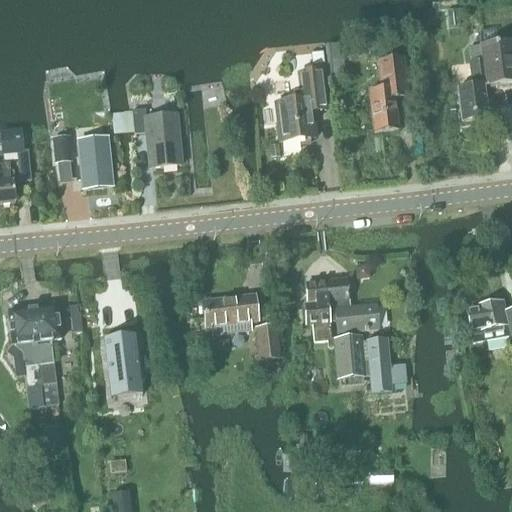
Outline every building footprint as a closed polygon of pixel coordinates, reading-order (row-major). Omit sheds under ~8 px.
[(457,91),(461,125),(487,122),(483,89),(511,85),(511,44),(481,49),(483,63),(469,65),(472,89),(457,91)] [(338,46),(325,48),(328,71),(327,71),(329,90),(344,88),(343,78),(345,78),(343,59),(340,59),(338,46)] [(311,54),(313,71),(326,69),(324,53),(311,54)] [(372,135),(397,133),(394,101),(405,100),(400,59),(377,62),(381,93),(368,94),(372,135)] [(275,74),(266,87),(276,94),(285,81),(275,74)] [(315,141),(312,116),(326,115),(325,103),(321,74),(298,77),(301,102),(275,105),(280,145),(315,141)] [(130,114),(132,135),(132,138),(146,137),(149,172),(181,169),(176,118),(146,120),(145,113),(130,114)] [(112,137),(132,135),(130,114),(111,116),(112,137)] [(24,155),(22,137),(1,139),(2,157),(24,155)] [(69,139),(53,141),(54,153),(54,157),(55,166),(56,166),(71,164),(69,139)] [(82,193),(112,190),(107,142),(77,145),(82,193)] [(8,164),(0,164),(0,208),(15,208),(13,183),(10,184),(9,173),(8,164)] [(460,265),(473,264),(472,254),(459,256),(460,265)] [(356,283),(370,281),(368,268),(354,269),(356,283)] [(326,284),(331,326),(335,325),(337,338),(378,333),(376,307),(349,310),(346,282),(326,284)] [(328,344),(328,351),(333,351),(336,382),(338,382),(339,390),(363,388),(363,381),(366,381),(362,340),(332,343),(330,326),(331,326),(326,284),(305,286),(308,308),(304,308),(306,330),(313,329),(314,345),(328,344)] [(208,304),(202,305),(205,331),(211,330),(212,338),(252,334),(251,326),(257,325),(254,299),(208,304)] [(511,313),(505,315),(503,304),(467,312),(474,347),(509,340),(511,355),(511,354),(511,313)] [(32,312),(43,410),(59,408),(51,344),(61,343),(57,309),(32,312)] [(29,412),(43,410),(32,312),(8,315),(12,350),(22,356),(29,412)] [(276,329),(255,332),(259,364),(280,361),(276,329)] [(134,336),(102,340),(109,399),(141,395),(134,336)] [(371,398),(391,396),(391,390),(406,389),(404,371),(389,372),(386,343),(366,345),(371,398)] [(109,476),(126,474),(124,462),(108,464),(109,476)] [(131,511),(129,493),(111,495),(112,511),(131,511)]
